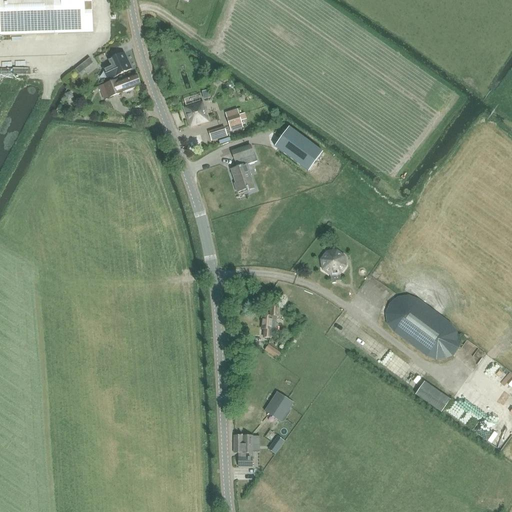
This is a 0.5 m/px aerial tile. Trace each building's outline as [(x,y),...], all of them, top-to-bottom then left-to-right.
[(0,0),(0,36),(93,34),(92,0),(0,0)] [(103,69),(108,81),(132,70),(124,53),(109,60),(111,65),(103,69)] [(89,57),(76,69),(79,73),(92,62),(89,57)] [(29,72),(28,66),(13,69),(14,75),(29,72)] [(123,94),(123,93),(141,86),(137,74),(119,81),(118,79),(103,85),(109,99),(123,94)] [(209,123),(203,103),(202,101),(183,107),(190,128),(209,123)] [(225,113),(226,117),(231,132),(243,128),(237,109),(225,113)] [(209,133),(212,141),(228,137),(225,128),(209,133)] [(289,128),(275,148),(308,172),(323,152),(289,128)] [(236,168),(231,170),(236,184),(234,185),(237,193),(255,188),(248,165),(258,162),(255,154),(254,154),(251,145),(231,151),(236,168)] [(327,252),(321,260),(321,261),(323,270),(323,271),(331,276),(332,276),(341,275),(341,274),(344,270),(347,267),(347,266),(346,257),(345,256),(337,251),(328,252),(327,252)] [(456,348),(458,341),(456,333),(455,331),(452,327),(447,323),(417,301),(414,299),(409,298),(404,298),(399,299),(394,302),(391,305),(387,315),(388,325),(391,329),(395,332),(428,357),(437,360),(447,358),(451,355),(456,348)] [(263,316),(262,330),(265,330),(264,338),(272,339),(272,337),(277,338),(278,326),(276,325),(277,318),(278,318),(279,308),(271,307),(270,317),(263,316)] [(278,360),(282,355),(269,345),(265,351),(278,360)] [(424,382),(415,395),(442,413),(450,400),(424,382)] [(265,412),(269,414),(282,423),(290,410),(283,406),(287,400),(277,393),(265,412)] [(488,438),(492,440),(496,432),(492,430),(488,438)] [(260,437),(253,437),(234,436),(234,454),(241,454),(241,458),(239,458),(238,468),(253,468),(253,453),(260,453),(260,437)] [(410,469),(389,500),(402,509),(409,497),(416,502),(423,491),(432,497),(439,487),(410,469)]
